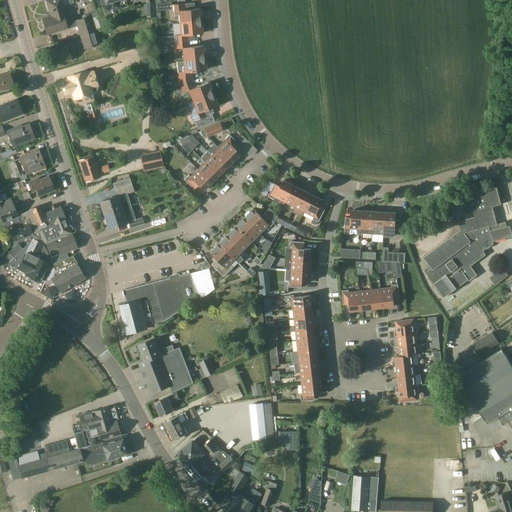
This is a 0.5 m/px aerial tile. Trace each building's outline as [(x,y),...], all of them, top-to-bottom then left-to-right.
[(60,0),(49,0),(46,1),(51,16),(42,19),(46,34),(67,28),(64,19),(67,19),(60,0)] [(114,0),(134,0),(135,0),(136,0),(99,0),(101,5),(102,6),(103,8),(105,9),(108,9),(110,8),(111,6),(112,3),(111,2),(111,1),(114,0)] [(184,3),(171,5),(171,11),(178,11),(179,23),(201,21),(199,8),(184,10),(184,3)] [(91,16),(75,21),(79,35),(95,30),(91,16)] [(174,42),(187,41),(187,34),(202,33),(201,21),(179,23),(180,35),(174,35),(174,42)] [(95,30),(79,35),(83,49),(100,44),(95,30)] [(183,60),(204,58),(203,45),(188,47),(187,41),(174,42),(175,48),(181,48),(183,60)] [(51,51),(55,63),(70,58),(69,54),(78,52),(75,45),(67,47),(66,46),(51,51)] [(178,83),(191,80),(191,79),(190,71),(205,70),(204,58),(183,60),(183,61),(176,62),(178,82),(178,83)] [(92,93),(92,92),(93,91),(95,90),(95,89),(96,87),(96,85),(97,85),(92,71),(86,73),(85,71),(67,77),(68,79),(61,81),(65,95),(72,93),(74,99),(92,93)] [(9,73),(0,75),(0,90),(13,87),(9,73)] [(192,101),(213,93),(208,81),(194,87),(191,80),(178,83),(182,92),(188,90),(192,101)] [(208,108),(217,104),(213,93),(192,101),(188,103),(192,114),(191,114),(193,121),(195,120),(198,128),(214,121),(208,108)] [(12,96),(0,100),(0,117),(18,111),(12,96)] [(99,126),(122,122),(120,111),(98,115),(99,126)] [(20,127),(7,132),(13,147),(33,139),(28,125),(21,128),(20,127)] [(204,129),(206,136),(208,138),(218,134),(214,125),(204,129)] [(219,148),(232,162),(239,154),(238,153),(242,150),(237,146),(239,145),(229,135),(224,139),(226,141),(219,148)] [(225,169),(232,162),(219,148),(211,155),(225,169)] [(44,167),(38,150),(20,158),(26,174),(44,167)] [(225,169),(211,155),(208,152),(201,159),(204,163),(218,176),(225,169)] [(160,155),(140,159),(143,172),(163,168),(160,155)] [(92,156),(79,161),(86,182),(99,178),(92,156)] [(210,183),(218,176),(204,163),(197,170),(210,183)] [(101,180),(109,176),(106,170),(98,173),(101,180)] [(203,191),(210,183),(197,170),(190,177),(188,175),(184,180),(193,190),(198,185),(203,191)] [(48,176),(40,180),(39,177),(26,182),(31,194),(37,191),(38,196),(54,190),(48,176)] [(134,192),(129,178),(112,183),(115,190),(117,190),(119,196),(134,192)] [(280,187),(274,184),(268,196),(274,199),(275,197),(281,200),(278,204),(282,206),(284,202),(285,202),(293,185),(283,180),(280,187)] [(293,185),(285,202),(294,207),(303,190),(293,185)] [(146,187),(134,191),(135,195),(147,192),(146,187)] [(496,187),(460,196),(464,214),(473,211),(474,216),(457,220),(460,230),(423,258),(431,269),(424,274),(443,299),(468,280),(476,274),(470,265),(485,254),(482,250),(486,247),(489,246),(488,244),(493,243),(511,237),(511,236),(509,226),(506,226),(505,222),(496,224),(492,207),(501,204),(496,187)] [(9,191),(11,196),(18,193),(16,188),(9,191)] [(304,212),(313,195),(303,190),(294,207),(304,212)] [(54,191),(37,196),(39,202),(56,196),(54,191)] [(0,195),(0,216),(3,223),(18,216),(10,199),(3,202),(0,195)] [(313,195),(304,212),(314,217),(312,219),(318,222),(324,209),(319,207),(322,200),(313,195)] [(104,214),(121,208),(117,196),(101,202),(104,214)] [(28,197),(22,200),(24,206),(30,203),(28,197)] [(39,205),(31,209),(37,224),(45,221),(39,205)] [(121,208),(104,214),(109,229),(126,223),(126,222),(129,222),(127,222),(130,229),(144,225),(142,217),(135,219),(131,205),(121,209),(121,208)] [(60,207),(45,213),(50,225),(65,219),(60,207)] [(244,218),(260,234),(269,225),(270,227),(275,222),(265,213),(261,217),(253,209),(244,218)] [(269,209),(265,213),(275,222),(277,218),(277,217),(275,214),(275,215),(271,211),(272,211),(269,209)] [(362,234),(362,233),(363,210),(352,210),(351,217),(345,217),(344,234),(350,234),(351,229),(357,229),(357,234),(362,234)] [(372,234),(374,211),(363,210),(362,233),(372,234)] [(383,235),(385,212),(374,211),(372,234),(383,235)] [(385,212),(383,235),(387,235),(388,236),(393,237),(394,234),(400,234),(401,220),(395,220),(395,212),(385,212)] [(145,223),(149,234),(167,228),(163,216),(145,223)] [(252,242),(260,234),(244,218),(236,226),(252,242)] [(46,244),(46,245),(67,237),(66,234),(70,232),(69,230),(70,229),(69,229),(65,221),(66,221),(66,220),(65,221),(65,219),(50,225),(40,229),(45,242),(46,244)] [(27,220),(17,224),(19,228),(9,232),(13,241),(28,235),(33,233),(27,220)] [(243,251),(252,242),(236,226),(227,235),(243,251)] [(284,227),(281,231),(289,235),(291,230),(284,227)] [(67,237),(46,245),(48,250),(57,247),(60,254),(76,247),(71,235),(67,237)] [(227,235),(219,243),(234,259),(239,264),(242,260),(242,259),(239,255),(243,251),(227,235)] [(49,264),(50,263),(48,258),(42,244),(34,238),(8,264),(18,267),(17,269),(26,274),(25,275),(34,279),(34,280),(38,282),(39,281),(40,282),(46,270),(47,271),(50,266),(48,266),(49,264)] [(285,259),(310,260),(311,249),(304,248),(304,242),(290,241),(290,248),(286,247),(285,259)] [(234,259),(219,243),(210,252),(217,259),(211,265),(224,277),(233,268),(230,264),(234,259)] [(404,263),(405,253),(388,252),(388,248),(383,247),(382,262),(383,262),(394,262),(400,263),(404,263)] [(16,251),(10,249),(7,255),(13,257),(16,251)] [(59,292),(84,277),(76,264),(75,264),(70,256),(55,262),(51,264),(57,275),(51,278),(59,292)] [(253,260),(256,264),(258,266),(261,262),(256,257),(253,260)] [(183,269),(192,269),(192,258),(183,258),(183,269)] [(310,271),(310,260),(285,259),(285,269),(287,269),(287,270),(310,271)] [(252,276),(255,273),(250,268),(247,271),(252,276)] [(502,268),(489,278),(495,285),(508,276),(502,268)] [(309,282),(310,271),(287,270),(286,274),(291,274),(290,280),(288,280),(287,287),(301,287),(302,281),(309,282)] [(261,294),(270,293),(268,271),(259,272),(261,294)] [(190,273),(123,291),(127,304),(123,304),(119,306),(123,322),(124,322),(128,333),(157,325),(156,324),(164,321),(197,299),(190,273)] [(381,288),(383,307),(394,306),(393,299),(399,298),(397,284),(391,285),(391,287),(381,288)] [(372,309),(383,307),(381,288),(370,290),(372,309)] [(361,310),(359,291),(348,292),(348,290),(342,291),(343,304),(349,304),(350,311),(361,310)] [(361,310),(372,309),(370,290),(359,291),(361,310)] [(293,309),(312,307),(310,295),(294,297),(293,295),(285,296),(285,302),(292,302),(293,309)] [(294,320),(313,317),(312,307),(293,309),(294,320)] [(291,331),(295,331),(295,330),(314,328),(313,317),(294,320),(295,327),(293,327),(291,331)] [(415,334),(417,334),(417,326),(414,327),(413,319),(395,321),(396,331),(394,331),(394,336),(397,336),(415,334)] [(295,330),(295,331),(296,341),(315,339),(314,328),(295,330)] [(499,343),(492,332),(473,343),(479,355),(499,343)] [(416,344),(415,334),(397,336),(398,346),(416,344)] [(166,353),(174,350),(172,345),(164,349),(159,337),(139,345),(145,360),(146,361),(161,355),(166,353)] [(298,352),(316,350),(315,339),(296,341),(298,352)] [(412,354),(412,355),(417,354),(416,344),(398,346),(399,356),(412,354)] [(193,383),(180,348),(174,350),(166,353),(161,355),(146,361),(145,360),(139,363),(151,393),(170,386),(172,393),(193,383)] [(299,363),(318,360),(316,350),(298,352),(299,363)] [(504,354),(502,350),(484,361),(481,357),(461,369),(464,373),(459,376),(461,379),(460,380),(470,396),(471,396),(475,403),(474,404),(484,420),(485,420),(488,424),(499,417),(503,424),(508,422),(511,428),(511,365),(504,353),(504,354)] [(413,365),(412,355),(412,354),(399,356),(394,356),(395,367),(413,365)] [(199,363),(205,377),(206,378),(216,373),(209,358),(199,363)] [(295,374),(300,373),(319,371),(318,360),(299,363),(294,364),(295,374)] [(397,377),(414,375),(413,365),(395,367),(397,377)] [(300,373),(301,384),(320,382),(319,371),(300,373)] [(416,385),(414,375),(397,377),(398,387),(416,385)] [(224,386),(236,385),(236,376),(224,376),(224,386)] [(320,382),(301,384),(302,394),(300,395),(301,401),(315,399),(314,393),(321,392),(320,382)] [(398,387),(395,387),(396,392),(398,392),(399,402),(417,399),(416,392),(419,391),(418,384),(416,385),(398,387)] [(207,385),(192,388),(194,397),(209,393),(207,385)] [(216,403),(223,400),(224,403),(232,401),(236,399),(230,388),(220,394),(213,397),(209,399),(212,404),(216,403)] [(177,392),(167,397),(155,403),(161,416),(173,410),(170,404),(180,399),(177,392)] [(27,412),(23,403),(15,406),(15,408),(12,409),(16,417),(27,412)] [(78,448),(101,442),(101,441),(120,435),(116,421),(111,423),(107,407),(78,415),(82,431),(74,433),(78,448)] [(165,423),(174,440),(188,433),(182,422),(191,417),(192,419),(198,416),(194,407),(165,423)] [(233,430),(221,443),(225,447),(237,434),(233,430)] [(78,449),(47,458),(19,466),(15,449),(6,452),(13,480),(81,460),(86,459),(88,465),(90,464),(91,466),(129,454),(124,437),(103,444),(102,442),(101,442),(78,448),(78,449)] [(202,477),(208,473),(215,467),(216,467),(219,464),(221,465),(220,466),(225,471),(236,462),(231,457),(224,452),(221,454),(218,449),(217,449),(210,440),(203,446),(203,445),(197,437),(193,441),(194,441),(181,452),(202,477)] [(261,458),(262,470),(276,468),(275,456),(261,458)] [(241,469),(258,477),(262,469),(245,461),(241,469)] [(249,477),(240,471),(229,488),(238,495),(249,477)] [(354,511),(355,511),(376,511),(378,478),(353,476),(351,511),(350,511),(354,511)] [(207,478),(202,482),(208,490),(213,486),(207,478)] [(326,481),(324,489),(331,492),(333,483),(326,481)] [(275,491),(267,488),(261,504),(269,507),(275,491)] [(320,492),(312,489),(308,500),(316,503),(320,492)] [(247,499),(241,495),(229,511),(252,511),(257,506),(254,504),(261,495),(254,490),(247,499)] [(473,504),(471,496),(462,498),(465,511),(483,511),(478,493),(474,494),(476,504),(473,504)] [(511,511),(510,507),(511,506),(511,505),(508,493),(496,497),(498,506),(500,505),(502,509),(491,511),(511,511)] [(431,511),(432,502),(382,501),(381,511),(431,511)]
